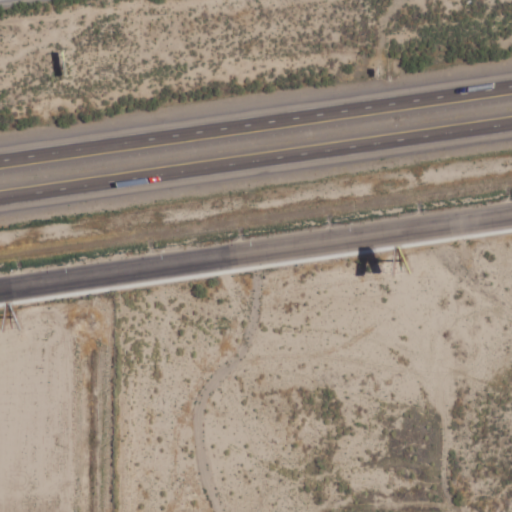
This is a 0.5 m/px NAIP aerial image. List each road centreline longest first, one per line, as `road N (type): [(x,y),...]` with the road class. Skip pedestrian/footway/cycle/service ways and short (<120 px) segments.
road 1 (motorway): [(0,198),(511,123)]
road 2 (motorway): [(511,87),(0,161)]
road 3 (tertiary): [(511,215),(0,289)]
road 4 (track): [(214,0),(0,31)]
